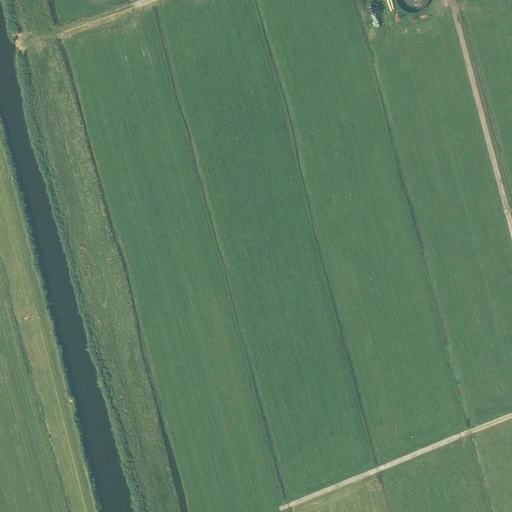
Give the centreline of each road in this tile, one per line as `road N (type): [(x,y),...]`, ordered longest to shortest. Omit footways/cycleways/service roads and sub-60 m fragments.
road 1 (track): [(278,509),(511,415)]
road 2 (track): [(511,234),(450,0)]
